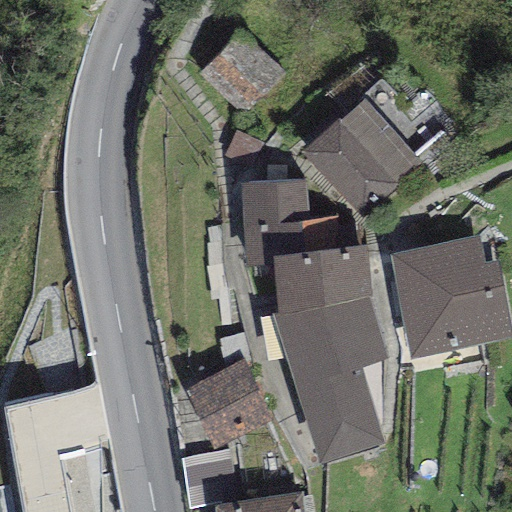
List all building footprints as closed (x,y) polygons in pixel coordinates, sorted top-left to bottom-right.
[(240,34),(198,76),(241,118),(282,76),(240,34)] [(362,103),(297,163),(318,186),(354,224),(419,164),(362,103)] [(318,186),(304,187),(309,262),(363,252),(362,232),(354,224),(318,186)] [(273,266),(309,262),(304,187),(240,191),(246,273),(273,271),(273,266)] [(479,241),(390,260),(412,365),(511,343),(495,264),(485,266),(479,241)] [(275,326),(295,394),(359,373),(386,364),(368,303),(363,252),(309,262),(273,266),(273,271),(275,326)] [(242,363),(181,396),(214,456),(275,424),(242,363)] [(383,450),(359,373),(295,394),(319,470),(383,450)] [(101,511),(80,382),(2,381),(23,511),(101,511)] [(300,511),(299,503),(240,511),(300,511)]
